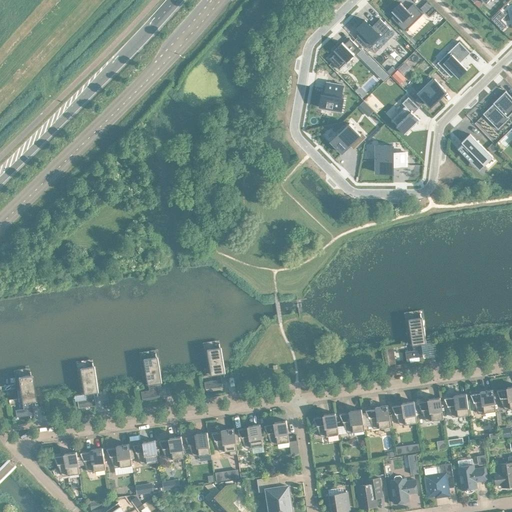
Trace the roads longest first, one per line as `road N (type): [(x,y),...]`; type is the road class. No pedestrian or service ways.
road 1 (residential): [(351,0),(311,39),(295,109),(301,141),(350,189),(429,189),(445,117),(511,55)]
road 2 (residential): [(78,511),(20,452),(23,439),(299,397)]
road 3 (secondary): [(0,225),(222,0)]
road 4 (secondary): [(174,0),(0,177)]
road 5 (residential): [(299,397),(511,365)]
